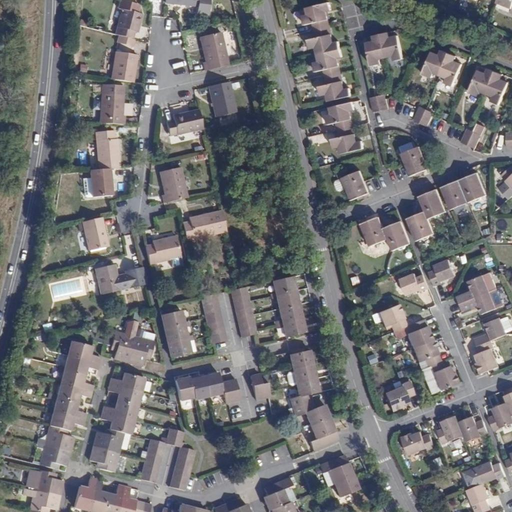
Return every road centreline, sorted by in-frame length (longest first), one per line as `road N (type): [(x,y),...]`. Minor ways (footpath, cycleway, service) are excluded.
road 1 (secondary): [(54,0),(37,176),(0,334)]
road 2 (residential): [(134,217),(150,100),(160,90),(275,64)]
road 3 (residential): [(373,434),(314,224)]
road 4 (residential): [(511,155),(465,165),(314,224)]
road 5 (residential): [(261,511),(248,483),(373,434)]
road 6 (residential): [(314,224),(275,64)]
road 7 (residential): [(373,434),(511,377)]
